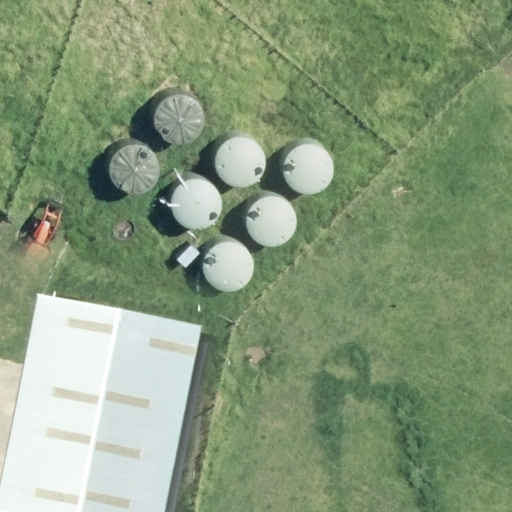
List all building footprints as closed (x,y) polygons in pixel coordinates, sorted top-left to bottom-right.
[(158,137),(164,143),(172,146),(180,146),(189,144),(196,139),(201,133),(203,125),(203,117),(201,109),(196,102),(189,97),(181,95),(172,95),(164,99),(157,105),(153,113),(152,121),(154,130),(158,137)] [(220,179),(227,184),(234,187),(243,188),(251,186),(258,181),(263,174),(266,166),(266,158),(263,150),(258,144),(251,139),(243,136),(234,137),(226,140),(219,146),(215,154),(214,163),(216,172),(220,179)] [(289,184),(295,190),(303,193),(311,193),(320,191),(326,186),(332,180),(334,172),(334,163),(332,156),(327,149),(320,144),(312,142),(303,142),(295,146),(288,152),(284,159),(283,168),(285,177),(289,184)] [(114,188),(120,193),(128,196),(136,197),(144,195),(151,190),(156,184),(159,176),(159,167),(156,159),(151,153),(145,148),(137,146),(128,146),(119,150),(113,155),(109,163),(107,172),(109,181),(114,188)] [(176,220),(182,225),(190,229),(198,229),(206,227),(213,222),(219,216),(221,208),(221,199),(219,192),(214,185),(207,180),(199,178),(190,178),(182,182),(175,188),(171,196),(170,204),(172,213),(176,220)] [(251,234),(257,240),(265,243),(273,243),(281,241),(288,236),(293,230),(296,222),(296,214),(293,206),(288,199),(282,194),(274,192),(265,193),(257,196),(250,202),(246,210),(245,218),(246,227),(251,234)] [(208,282),(215,288),(223,291),(231,291),(239,289),(246,285),(251,278),(254,270),(254,262),(251,254),(246,247),(239,242),(231,240),(222,240),(214,244),(208,250),(203,258),(202,267),(204,275),(208,282)] [(161,511),(197,332),(29,299),(0,440),(0,511),(161,511)]
